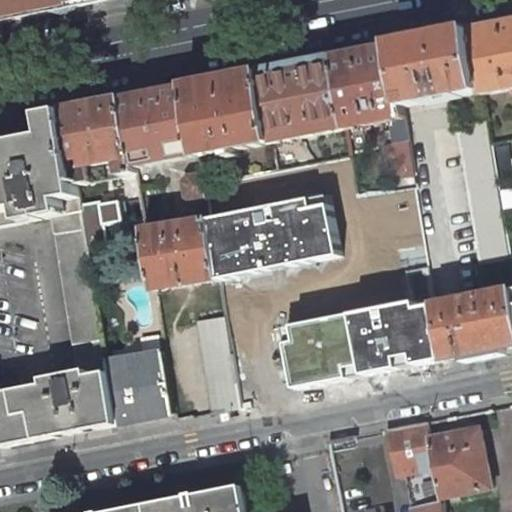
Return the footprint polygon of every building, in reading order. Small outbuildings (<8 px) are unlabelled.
[(0,0),(0,23),(88,6),(104,3),(103,0),(0,0)] [(511,23),(475,30),(485,92),(486,95),(511,89),(511,23)] [(475,30),(396,46),(406,108),(485,92),(475,30)] [(396,46),(338,58),(349,130),(391,121),(407,118),(406,108),(396,46)] [(338,58),(263,72),(274,143),(349,130),(338,58)] [(263,72),(190,87),(201,157),(274,143),(263,72)] [(190,87),(125,100),(137,169),(201,157),(190,87)] [(125,100),(67,111),(79,187),(138,175),(137,169),(125,100)] [(0,229),(55,218),(84,213),(83,208),(79,187),(67,111),(46,116),(50,137),(0,146),(0,229)] [(407,118),(391,121),(395,145),(400,178),(417,176),(407,118)] [(511,259),(490,121),(460,125),(483,265),(511,260),(511,259)] [(204,175),(189,177),(186,183),(188,198),(194,202),(208,199),(206,186),(204,175)] [(331,199),(212,220),(222,281),(341,257),(331,199)] [(102,205),(83,208),(84,213),(90,250),(109,246),(102,205)] [(84,213),(55,218),(81,374),(92,372),(93,377),(110,374),(108,364),(107,352),(90,250),(84,213)] [(212,220),(147,230),(155,281),(157,291),(222,281),(212,220)] [(511,292),(450,304),(437,306),(448,361),(459,359),(511,348),(511,292)] [(421,366),(448,361),(437,306),(286,333),(299,391),(344,382),(400,371),(421,366)] [(227,318),(199,323),(214,415),(243,410),(227,318)] [(167,352),(108,364),(110,374),(119,427),(177,415),(167,352)] [(0,450),(34,444),(45,441),(119,427),(110,374),(93,377),(92,372),(81,374),(47,381),(48,386),(33,389),(24,391),(21,376),(0,379),(0,450)] [(429,423),(386,431),(400,477),(408,475),(438,469),(432,440),(429,423)] [(482,430),(432,440),(438,469),(441,484),(444,499),(494,489),(482,430)] [(446,511),(444,499),(441,484),(438,469),(408,475),(411,490),(415,511),(369,511),(362,511),(446,511)] [(251,511),(247,487),(201,496),(200,495),(193,496),(193,498),(182,500),(151,506),(122,511),(251,511)]
